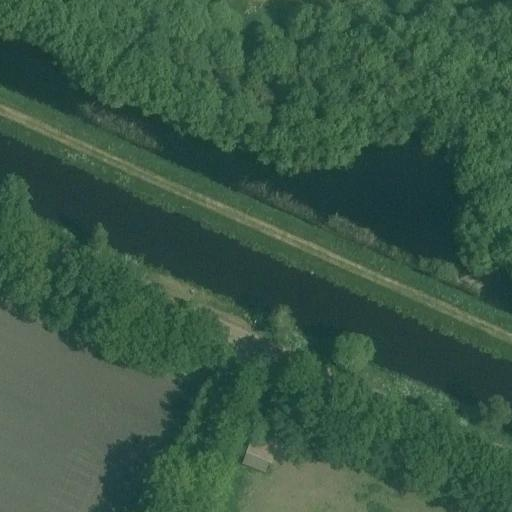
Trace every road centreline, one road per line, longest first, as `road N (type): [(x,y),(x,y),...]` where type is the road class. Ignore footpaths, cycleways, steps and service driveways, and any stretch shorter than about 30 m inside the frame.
road 1 (tertiary): [(511,462),(0,233)]
road 2 (track): [(248,345),(173,511)]
